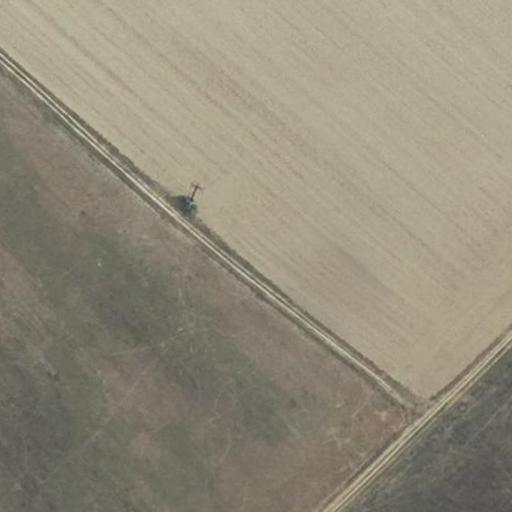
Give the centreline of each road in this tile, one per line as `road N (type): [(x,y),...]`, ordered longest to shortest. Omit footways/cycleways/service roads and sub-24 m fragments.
road 1 (track): [(0,58),(433,417)]
road 2 (track): [(511,337),(340,511)]
